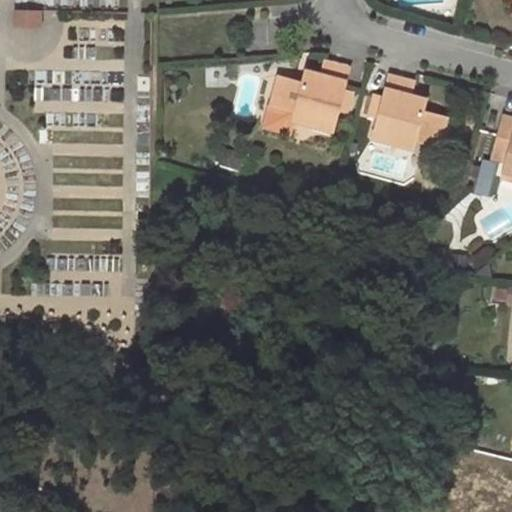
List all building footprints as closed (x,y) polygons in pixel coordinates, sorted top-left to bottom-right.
[(300,80),(282,76),(275,104),(293,109),(291,117),(332,128),(337,108),(342,86),(348,65),(322,57),(318,72),(303,68),(300,80)] [(414,78),(388,71),(382,94),(376,116),(371,135),(412,146),(415,138),(433,142),(439,144),(446,115),(440,113),(422,109),(425,97),(410,93),(414,78)] [(282,76),(276,74),(268,103),(266,111),(266,114),(269,122),(272,124),(278,126),(285,124),(289,121),(291,117),(293,109),(275,104),(282,76)] [(352,89),(342,86),(337,108),(346,111),(352,89)] [(376,116),(382,94),(372,92),(367,113),(376,116)] [(511,117),(502,114),(492,150),(506,154),(503,161),(501,171),(511,173),(511,117)] [(160,143),(158,158),(164,160),(167,145),(160,143)] [(506,154),(492,150),(490,158),(503,161),(506,154)] [(511,173),(501,171),(499,178),(511,181),(511,173)] [(382,339),(381,352),(394,354),(396,340),(382,339)]
